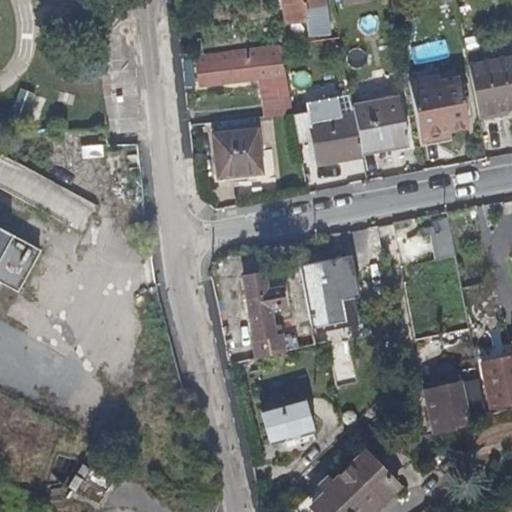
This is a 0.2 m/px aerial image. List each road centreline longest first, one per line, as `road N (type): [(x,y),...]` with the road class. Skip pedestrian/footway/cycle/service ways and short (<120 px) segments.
road 1 (residential): [(173,244),(511,176)]
road 2 (residential): [(234,511),(173,244)]
road 3 (residential): [(148,0),(173,244)]
